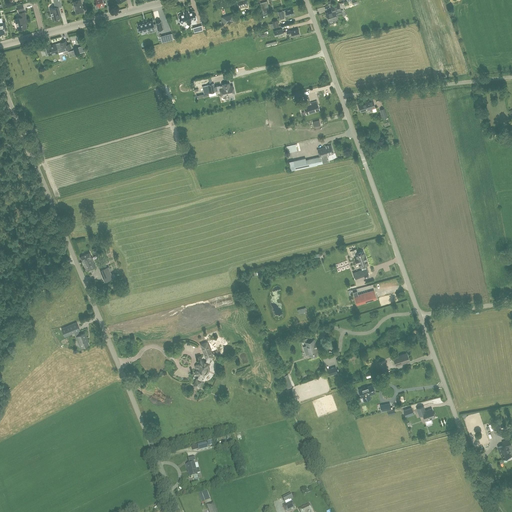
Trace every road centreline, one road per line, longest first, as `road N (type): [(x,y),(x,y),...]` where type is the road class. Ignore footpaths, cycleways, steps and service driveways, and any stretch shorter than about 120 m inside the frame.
road 1 (unclassified): [(178,511),(72,256)]
road 2 (unclassified): [(419,315),(340,97)]
road 3 (track): [(461,430),(322,465),(293,400)]
road 4 (unclassified): [(500,511),(473,463),(419,315)]
road 5 (unclassified): [(72,256),(0,80)]
road 6 (unclassified): [(340,97),(511,77)]
road 7 (unclassified): [(42,36),(175,0)]
